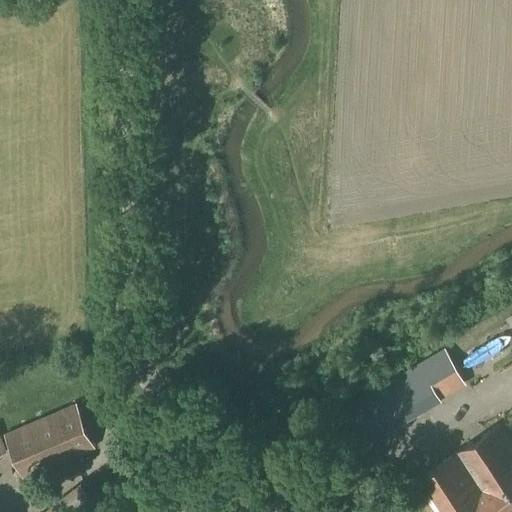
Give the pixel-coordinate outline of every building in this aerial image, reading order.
[(471,379),(511,356),(511,337),(463,364),(471,379)] [(352,451),(422,412),(421,409),(466,385),(445,348),(399,373),(330,414),(352,451)] [(23,479),(94,448),(76,404),(4,433),(23,479)] [(511,511),(511,445),(499,426),(415,481),(417,484),(406,492),(418,511),(511,511)] [(85,511),(97,503),(81,481),(41,511),(85,511)]
